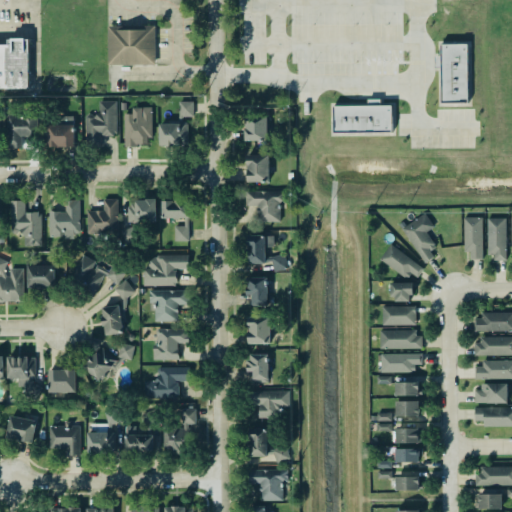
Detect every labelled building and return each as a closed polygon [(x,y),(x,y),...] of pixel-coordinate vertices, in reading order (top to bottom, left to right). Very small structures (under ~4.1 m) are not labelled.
[(106,22),(155,21),(155,65),(106,63),(106,22)] [(0,39),(6,39),(5,32),(28,32),(28,87),(0,87),(0,39)] [(439,43),(440,103),(467,102),(466,43),(439,43)] [(115,100),(115,132),(113,132),(113,135),(85,136),(84,116),(86,114),(90,113),(93,116),(98,111),(98,101),(115,100)] [(178,101),(192,101),(192,116),(181,116),(180,121),(183,121),(186,123),(186,143),(172,143),(172,146),(164,146),(164,144),(158,144),(158,123),(176,123),(178,115),(178,101)] [(332,105),(332,132),(391,131),(390,104),(332,105)] [(123,113),(131,113),(131,106),(150,106),(151,136),(146,136),(146,143),(136,143),(136,146),(123,146),(123,113)] [(8,115),(8,149),(21,146),(20,136),(24,136),(24,126),(33,125),(34,112),(10,111),(8,115)] [(267,116),(245,116),(245,140),(267,141),(267,116)] [(47,121),(71,119),(72,144),(46,144),(47,121)] [(246,154),(268,154),(268,181),(246,181),(246,154)] [(243,189),(285,188),(285,202),(278,202),(278,220),(257,221),(257,204),(244,205),(243,189)] [(102,198),(116,198),(117,232),(86,233),(85,210),(102,210),(102,198)] [(23,199),(24,213),(24,211),(37,211),(37,213),(40,213),(40,245),(27,246),(27,233),(9,233),(8,200),(23,199)] [(156,222),(156,199),(134,200),(134,206),(127,207),(127,223),(156,222)] [(49,238),(78,238),(79,200),(65,200),(65,212),(49,211),(49,238)] [(188,200),(162,201),(162,219),(189,218),(188,200)] [(402,220),(405,225),(424,212),(434,226),(425,232),(433,243),(432,244),(433,247),(428,250),(432,256),(424,262),(400,228),(397,223),(402,220)] [(482,259),(481,216),(463,217),(463,250),(469,250),(469,259),(482,259)] [(506,218),(488,218),(487,259),(506,259),(506,218)] [(174,226),(175,241),(188,241),(187,226),(174,226)] [(135,228),(123,228),(123,244),(134,244),(135,228)] [(273,235),(247,236),(248,263),(273,263),(273,270),(286,270),(286,256),(266,257),(266,247),(274,247),(273,235)] [(389,243),(378,258),(405,278),(410,272),(416,277),(423,268),(389,243)] [(157,254),(187,254),(187,268),(175,268),(175,282),(173,282),(173,284),(143,285),(142,268),(151,268),(158,262),(155,261),(154,257),(157,254)] [(118,284),(127,270),(115,262),(108,272),(95,263),(95,262),(84,255),(69,279),(93,295),(105,276),(118,284)] [(0,301),(23,301),(22,268),(6,269),(6,257),(0,257),(0,301)] [(28,265),(28,288),(55,287),(54,265),(28,265)] [(267,293),(267,304),(251,304),(251,294),(245,294),(245,277),(266,276),(266,286),(269,286),(269,293),(267,293)] [(100,307),(118,304),(118,308),(120,307),(121,299),(113,288),(124,280),(132,291),(125,298),(125,308),(118,311),(122,332),(105,335),(100,307)] [(390,282),(412,282),(412,294),(408,294),(408,301),(394,301),(394,296),(389,296),(389,284),(390,284),(390,282)] [(148,289),(188,289),(188,304),(176,304),(177,320),(154,320),(153,301),(148,301),(148,289)] [(416,325),(415,306),(382,306),(382,325),(416,325)] [(473,318),(480,318),(480,312),(511,311),(511,330),(473,330),(473,318)] [(247,315),(269,315),(269,342),(248,343),(247,315)] [(157,328),(187,328),(187,341),(177,342),(177,359),(150,360),(151,344),(155,344),(157,328)] [(420,330),(380,330),(380,349),(420,348),(420,330)] [(511,336),(479,336),(479,342),(473,342),(473,355),(511,354),(511,336)] [(82,366),(86,361),(86,360),(91,355),(91,356),(96,351),(96,352),(101,347),(116,360),(113,363),(113,364),(119,357),(116,356),(120,343),(133,346),(130,359),(123,358),(113,369),(110,366),(103,374),(103,376),(101,379),(97,379),(82,366)] [(421,363),(420,353),(379,353),(380,372),(411,371),(411,370),(414,370),(414,364),(411,364),(421,363)] [(253,382),(268,383),(269,355),(248,354),(248,372),(253,372),(253,382)] [(6,356),(6,378),(7,378),(9,380),(15,380),(15,386),(25,386),(21,393),(34,400),(40,387),(32,383),(30,377),(34,377),(34,357),(27,357),(27,356),(22,356),(22,357),(18,357),(18,356),(16,356),(16,357),(12,357),(12,356),(6,356)] [(511,379),(511,360),(482,361),(482,367),(476,366),(476,379),(511,379)] [(188,380),(175,380),(173,382),(176,382),(176,385),(177,385),(178,394),(175,394),(175,396),(144,397),(143,380),(152,380),(159,374),(156,373),(155,371),(156,368),(158,367),(188,367),(188,380)] [(49,393),(76,392),(75,369),(49,369),(49,393)] [(390,377),(377,376),(377,384),(390,384),(390,377)] [(394,381),(418,381),(418,395),(394,395),(394,381)] [(506,383),(506,402),(473,403),(473,389),(480,389),(480,383),(506,383)] [(259,405),(259,417),(276,417),(276,407),(290,408),(290,391),(249,390),(249,405),(259,405)] [(395,401),(418,401),(418,415),(395,415),(395,401)] [(511,407),(475,407),(475,421),(483,421),(483,426),(511,426),(511,407)] [(123,425),(124,452),(134,452),(134,455),(144,455),(144,451),(152,451),(152,434),(150,434),(149,425),(158,422),(154,408),(140,414),(145,424),(146,434),(135,434),(135,425),(123,425)] [(196,424),(195,409),(181,409),(181,427),(163,428),(164,454),(189,453),(188,424),(196,424)] [(88,424),(88,452),(115,452),(115,411),(106,411),(106,424),(88,424)] [(391,421),(391,413),(377,413),(377,421),(391,421)] [(5,436),(9,415),(35,420),(30,442),(5,436)] [(78,425),(78,454),(66,454),(66,445),(54,446),(55,448),(48,448),(48,425),(63,425),(63,420),(69,420),(69,425),(78,425)] [(394,428),(421,427),(421,442),(394,443),(394,428)] [(248,428),(265,428),(265,450),(272,449),(283,444),(289,457),(276,463),(272,453),(266,454),(266,456),(249,456),(248,428)] [(395,448),(418,447),(417,462),(394,462),(395,448)] [(511,465),(511,484),(474,485),(474,473),(480,473),(479,466),(511,465)] [(260,501),(283,500),(283,482),(288,482),(288,470),(248,470),(248,485),(259,484),(260,501)] [(376,470),(376,478),(390,477),(390,470),(376,470)] [(395,476),(395,490),(418,490),(418,488),(421,488),(421,484),(418,484),(418,476),(395,476)] [(502,494),(478,494),(478,509),(502,509),(502,494)]
